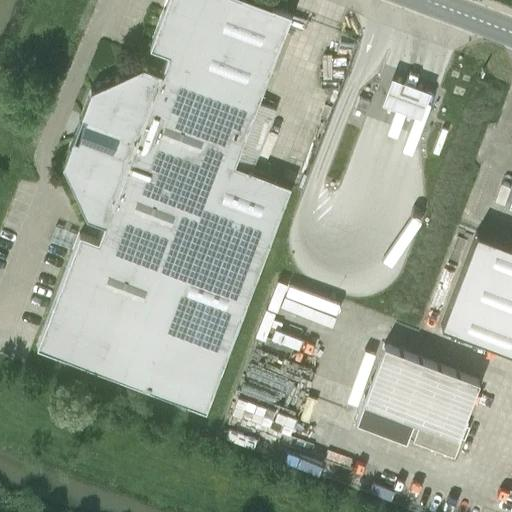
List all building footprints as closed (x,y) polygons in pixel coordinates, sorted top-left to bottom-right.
[(35,347),(195,407),(205,411),(259,267),(290,184),(234,163),(291,14),(278,9),(254,0),(165,0),(148,47),(167,54),(160,71),(142,64),(90,88),(72,134),(61,164),(85,216),(103,223),(97,240),(78,232),(67,262),(35,347)] [(390,73),(381,100),(420,114),(430,88),(390,73)] [(355,108),(366,112),(371,99),(360,95),(355,108)] [(511,244),(476,231),(440,325),(511,351),(511,244)] [(463,419),(478,379),(383,343),(355,418),(405,438),(412,418),(419,421),(412,440),(454,456),(467,421),(463,419)]
